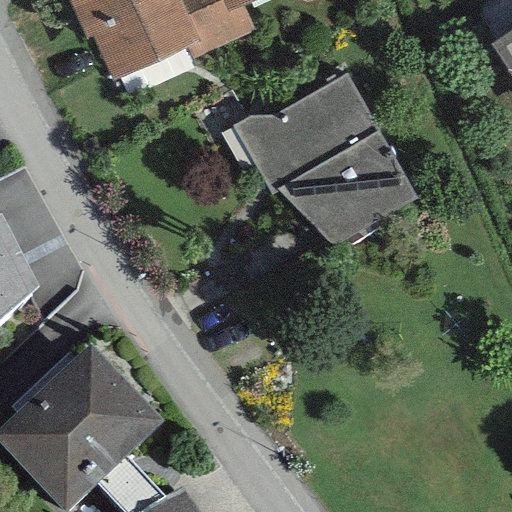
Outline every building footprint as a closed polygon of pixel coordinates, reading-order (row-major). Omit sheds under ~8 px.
[(75,0),(111,74),(182,40),(198,33),(181,0),(75,0)] [(226,0),(181,0),(198,33),(182,40),(191,57),(251,26),(239,0),(229,5),(226,0)] [(511,25),(489,41),(511,75),(511,25)] [(417,193),(344,69),(272,111),(245,114),(229,123),(269,195),(279,189),(332,243),(417,193)] [(37,178),(0,191),(23,259),(60,246),(37,178)] [(0,327),(36,292),(0,222),(0,327)] [(164,432),(90,355),(0,440),(0,458),(51,511),(80,511),(99,494),(127,467),(164,432)] [(153,511),(164,505),(127,467),(99,494),(116,511),(153,511)] [(194,511),(182,493),(164,505),(153,511),(194,511)]
